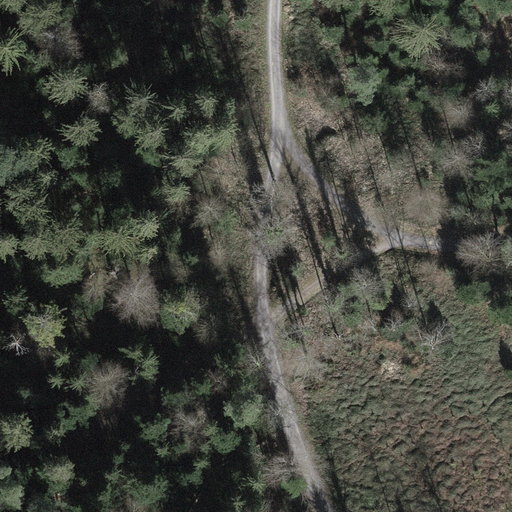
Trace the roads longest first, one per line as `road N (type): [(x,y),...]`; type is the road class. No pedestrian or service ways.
road 1 (track): [(328,511),(261,324),(280,132),(278,0)]
road 2 (track): [(0,462),(100,428),(395,236)]
road 3 (track): [(511,246),(395,236),(339,201),(280,132)]
